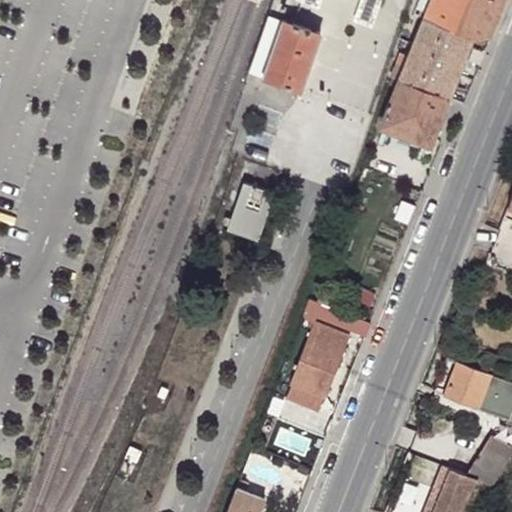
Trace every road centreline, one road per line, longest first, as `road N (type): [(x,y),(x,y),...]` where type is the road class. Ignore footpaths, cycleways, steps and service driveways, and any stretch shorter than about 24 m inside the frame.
road 1 (secondary): [(511,74),(340,511)]
road 2 (unclassified): [(315,137),(322,183),(193,511)]
